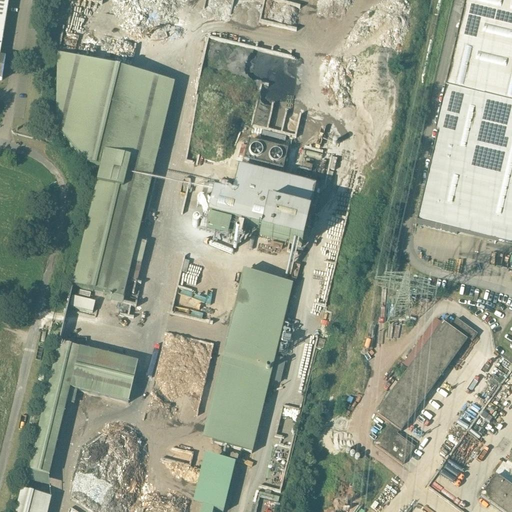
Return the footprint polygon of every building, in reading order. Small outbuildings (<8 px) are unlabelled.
[(208,0),(207,10),(262,20),(262,23),(299,29),(303,0),(208,0)] [(511,0),(469,0),(416,228),(511,250),(511,0)] [(227,40),(209,38),(207,63),(261,68),(262,59),(278,61),(279,48),(282,49),(283,40),(227,34),(227,40)] [(100,170),(72,286),(113,296),(164,82),(55,57),(56,131),(85,167),(100,170)] [(247,141),(241,163),(283,172),(288,150),(247,141)] [(312,167),(300,164),(298,169),(311,173),(312,167)] [(315,188),(236,170),(229,196),(212,192),(206,216),(229,222),(244,225),(260,229),(259,234),(301,244),(315,188)] [(317,176),(299,172),(297,180),(315,184),(317,176)] [(209,197),(213,185),(208,183),(204,195),(209,197)] [(204,203),(196,201),(194,208),(202,210),(204,203)] [(227,228),(200,220),(197,230),(225,237),(226,232),(227,228)] [(244,225),(229,222),(227,228),(226,232),(234,234),(240,236),(242,236),(244,225)] [(240,236),(234,234),(230,248),(236,249),(240,236)] [(270,245),(263,243),(262,250),(268,252),(270,245)] [(291,283),(241,272),(233,308),(242,311),(282,320),(291,283)] [(94,303),(70,297),(68,308),(92,313),(94,303)] [(282,320),(242,311),(211,444),(251,453),(282,320)] [(455,319),(447,329),(466,343),(469,345),(477,335),(455,319)] [(447,329),(440,324),(372,418),(388,430),(398,437),(466,343),(447,329)] [(57,344),(28,471),(49,476),(69,390),(128,404),(137,362),(57,344)] [(398,437),(388,430),(375,449),(403,469),(416,450),(398,437)] [(234,463),(213,458),(201,507),(213,510),(222,511),(234,463)] [(494,478),(497,480),(481,503),(493,511),(511,511),(511,460),(508,466),(504,464),(494,478)] [(14,511),(47,511),(51,498),(19,491),(14,511)]
